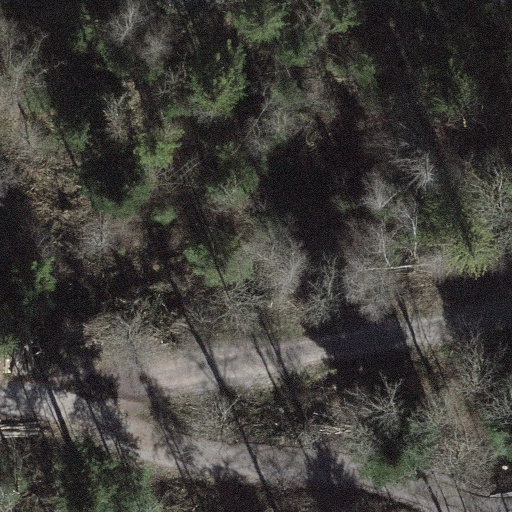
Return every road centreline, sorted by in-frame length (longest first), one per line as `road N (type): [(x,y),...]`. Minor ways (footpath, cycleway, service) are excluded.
road 1 (track): [(511,307),(69,393),(0,399)]
road 2 (track): [(69,393),(129,436),(225,458),(373,470),(484,511)]
